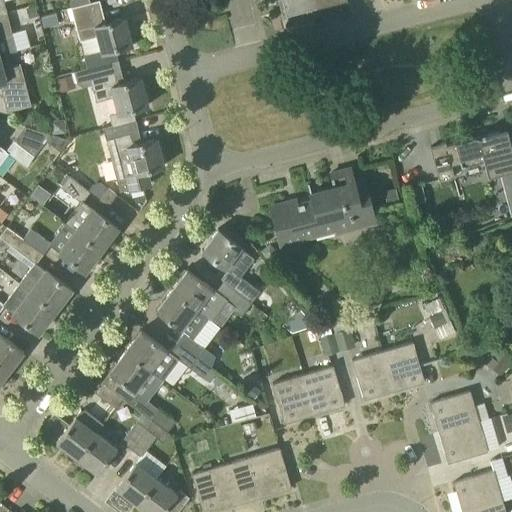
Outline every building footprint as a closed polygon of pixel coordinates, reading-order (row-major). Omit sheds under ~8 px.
[(101,24),(95,2),(100,1),(99,0),(98,0),(90,2),(71,7),(74,18),(80,41),(81,41),(89,68),(118,59),(115,49),(132,45),(125,17),(101,24)] [(314,0),(281,0),(286,14),(316,6),(314,0)] [(35,4),(25,7),(29,19),(38,17),(35,4)] [(13,27),(24,26),(23,11),(12,12),(13,27)] [(0,54),(7,53),(7,52),(16,50),(6,12),(0,13),(0,54)] [(55,13),(40,17),(42,27),(58,23),(55,13)] [(11,67),(7,53),(0,54),(0,86),(2,96),(27,89),(20,65),(11,67)] [(125,82),(118,59),(89,68),(74,72),(77,83),(83,87),(92,85),(96,101),(113,97),(117,112),(109,114),(112,126),(136,120),(133,109),(148,105),(141,78),(125,82)] [(71,75),(56,79),(59,92),(74,88),(71,75)] [(7,112),(26,107),(31,106),(27,89),(2,96),(7,112)] [(508,130),(499,132),(485,136),(484,133),(481,133),(482,137),(446,146),(445,143),(430,147),(439,180),(454,176),(451,165),(460,163),(461,167),(484,161),(488,176),(511,170),(511,136),(510,137),(508,130)] [(133,145),(130,132),(106,139),(112,162),(114,172),(119,192),(150,184),(147,170),(164,166),(157,138),(133,145)] [(50,134),(45,140),(60,151),(69,140),(50,134)] [(14,140),(6,150),(9,152),(8,153),(26,166),(34,155),(14,140)] [(6,150),(0,145),(0,163),(8,153),(9,152),(6,150)] [(70,176),(62,187),(81,201),(81,200),(83,201),(89,193),(90,192),(89,191),(70,176)] [(375,222),(364,179),(363,179),(364,184),(320,195),(321,198),(313,200),(312,199),(311,199),(311,200),(286,207),(285,202),(270,206),(280,247),(296,243),(295,240),(337,230),(337,232),(375,222)] [(421,184),(410,187),(414,204),(425,201),(421,184)] [(140,186),(129,189),(132,198),(143,195),(140,186)] [(108,206),(116,194),(108,188),(99,199),(108,206)] [(400,188),(387,192),(390,203),(403,200),(400,188)] [(81,201),(65,222),(76,230),(101,249),(117,227),(92,208),(83,201),(81,200),(81,201)] [(36,264),(43,254),(23,239),(7,227),(0,235),(0,236),(10,244),(31,260),(36,264)] [(31,228),(23,239),(43,254),(50,245),(48,244),(49,242),(31,228)] [(223,280),(241,294),(248,285),(239,278),(255,257),(217,229),(201,250),(229,271),(222,280),(223,280)] [(101,249),(76,230),(59,252),(84,271),(101,249)] [(45,270),(36,264),(20,284),(54,311),(71,289),(46,270),(45,270)] [(215,290),(187,269),(171,290),(197,309),(209,318),(211,319),(226,299),(235,306),(233,310),(241,316),(251,302),(241,294),(223,280),(215,290)] [(38,332),(54,311),(20,284),(4,305),(14,312),(13,313),(38,332)] [(209,318),(197,309),(171,290),(155,310),(183,332),(176,342),(197,358),(204,348),(193,339),(209,318)] [(439,297),(423,305),(434,328),(450,320),(439,297)] [(300,309),(281,325),(291,333),(313,326),(300,309)] [(334,333),(333,333),(338,351),(354,347),(349,329),(334,333)] [(211,368),(197,358),(176,342),(169,351),(166,349),(141,330),(125,351),(150,370),(163,380),(179,360),(189,367),(203,379),(211,368)] [(0,366),(8,372),(24,351),(0,333),(0,366)] [(321,337),(320,337),(325,355),(338,351),(333,333),(331,334),(321,337)] [(263,343),(268,365),(297,359),(292,336),(263,343)] [(394,390),(424,382),(412,342),(382,351),(394,390)] [(485,353),(480,361),(492,370),(505,354),(495,347),(488,355),(485,353)] [(204,348),(197,358),(211,368),(213,354),(204,348)] [(150,370),(125,351),(109,372),(135,391),(150,370)] [(363,399),(394,390),(382,351),(352,359),(363,399)] [(314,414),(344,405),(333,365),(302,374),(314,414)] [(211,368),(203,379),(208,383),(216,372),(211,368)] [(284,423),(314,414),(302,374),(272,383),(284,423)] [(116,407),(123,397),(102,381),(94,391),(116,407)] [(250,382),(243,392),(253,399),(261,389),(250,382)] [(474,406),(469,391),(430,402),(439,432),(478,421),(474,406)] [(167,431),(175,421),(139,394),(131,404),(143,413),(153,420),(167,431)] [(232,422),(257,415),(253,401),(228,408),(232,422)] [(54,410),(46,419),(63,432),(70,423),(54,410)] [(77,458),(96,432),(103,423),(85,410),(80,410),(56,442),(77,458)] [(131,449),(153,420),(143,413),(121,441),(131,449)] [(170,434),(167,431),(153,420),(131,449),(141,457),(156,437),(163,443),(170,434)] [(253,421),(241,425),(243,434),(256,431),(253,421)] [(447,462),(487,451),(478,421),(439,432),(447,462)] [(97,474),(117,448),(96,432),(77,458),(97,474)] [(261,496),(291,488),(279,448),(250,457),(261,496)] [(511,454),(502,457),(507,473),(511,471),(511,454)] [(233,505),(261,496),(250,457),(221,465),(233,505)] [(137,503),(156,478),(135,462),(116,488),(137,503)] [(203,511),(208,511),(233,505),(221,465),(192,474),(203,511)] [(462,511),(502,500),(493,470),(453,482),(462,511)] [(177,494),(156,478),(137,503),(147,511),(163,511),(164,511),(165,511),(177,511),(189,497),(179,490),(177,494)] [(461,511),(505,511),(502,500),(462,511),(461,511)]
